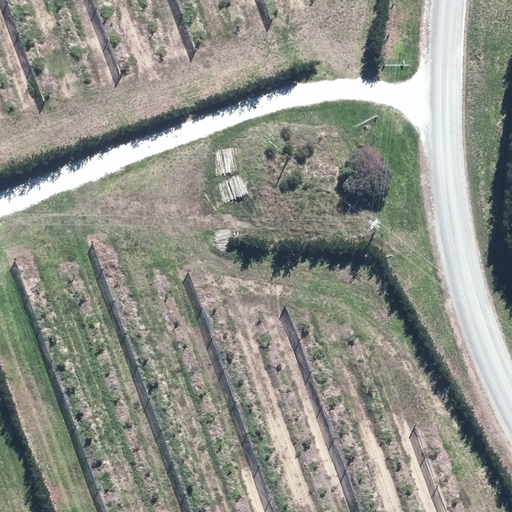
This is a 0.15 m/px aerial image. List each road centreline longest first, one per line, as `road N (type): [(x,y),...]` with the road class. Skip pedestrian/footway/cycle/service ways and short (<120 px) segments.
road 1 (track): [(454,268),(364,264),(245,241),(0,255)]
road 2 (unclassified): [(445,0),(454,268),(511,392)]
